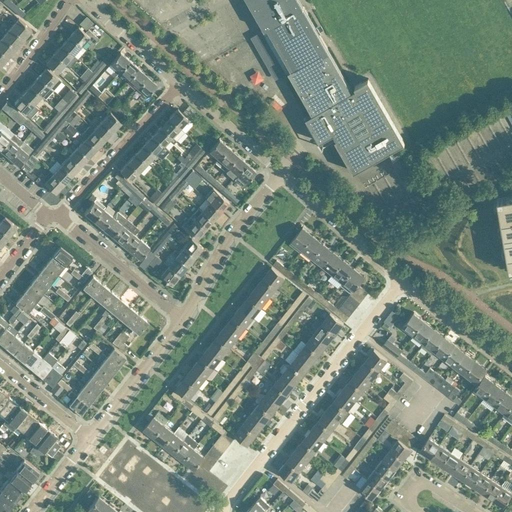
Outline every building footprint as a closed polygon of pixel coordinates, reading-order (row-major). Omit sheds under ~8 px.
[(9,0),(6,4),(12,9),(16,5),(9,0)] [(350,88),(299,0),(255,0),(270,26),(251,37),(267,65),(274,61),(282,75),(289,71),(313,113),(306,116),(309,121),(307,122),(308,122),(309,121),(312,127),(311,128),(313,128),(316,134),(315,134),(315,135),(316,134),(319,140),(318,141),(319,140),(320,141),(334,133),(337,138),(339,142),(337,142),(339,145),(339,146),(354,171),(385,153),(405,142),(368,78),(362,82),(361,82),(355,86),(356,88),(352,90),(350,88)] [(19,8),(16,12),(22,17),(25,13),(19,8)] [(18,18),(10,27),(23,39),(23,38),(31,29),(18,18)] [(78,26),(70,35),(81,45),(86,39),(93,45),(99,38),(88,28),(85,32),(78,26)] [(10,27),(10,28),(3,36),(2,36),(16,48),(16,47),(23,39),(10,27)] [(81,45),(70,35),(62,44),(73,54),(81,45)] [(2,36),(2,37),(0,39),(0,50),(8,57),(13,50),(15,48),(16,48),(2,36)] [(65,63),(73,54),(62,44),(54,53),(65,63)] [(119,71),(129,60),(120,52),(110,63),(116,68),(111,74),(114,77),(119,71)] [(65,63),(54,53),(50,58),(49,57),(46,61),(46,62),(57,72),(65,63)] [(112,56),(109,53),(101,62),(104,65),(112,56)] [(128,79),(138,68),(129,60),(119,71),(128,79)] [(101,69),(97,66),(92,71),(96,75),(101,69)] [(47,67),(39,76),(53,90),(62,81),(47,67)] [(137,87),(147,76),(138,68),(128,79),(137,87)] [(93,78),(89,75),(84,81),(88,84),(93,78)] [(39,76),(31,85),(42,95),(45,99),(53,90),(39,76)] [(157,84),(147,76),(137,87),(143,92),(138,98),(141,101),(157,84)] [(85,88),(81,84),(76,90),(80,93),(85,88)] [(92,84),(89,88),(94,93),(98,89),(92,84)] [(42,95),(31,85),(22,94),(33,104),(42,95)] [(91,93),(87,90),(79,100),(83,103),(91,93)] [(78,96),(74,92),(66,101),(70,105),(78,96)] [(101,92),(98,96),(103,101),(107,97),(101,92)] [(25,113),(33,104),(22,94),(14,103),(25,113)] [(83,103),(79,100),(71,109),(75,112),(83,103)] [(110,100),(106,104),(112,109),(115,105),(110,100)] [(70,105),(66,101),(58,111),(62,114),(70,105)] [(14,108),(9,114),(21,124),(26,118),(14,108)] [(124,113),(118,108),(115,112),(120,117),(124,113)] [(178,108),(169,117),(180,128),(188,118),(178,108)] [(82,118),(75,112),(71,109),(63,118),(67,121),(74,127),(82,118)] [(113,131),(121,122),(110,112),(102,121),(113,131)] [(59,117),(55,114),(51,120),(54,123),(59,117)] [(180,128),(169,117),(161,126),(176,141),(184,132),(180,128)] [(63,118),(59,123),(62,127),(67,121),(63,118)] [(0,149),(10,138),(13,133),(0,121),(0,149)] [(104,140),(113,131),(102,121),(94,129),(104,140)] [(30,122),(26,125),(32,130),(35,127),(30,122)] [(47,124),(43,129),(46,132),(51,127),(47,124)] [(70,124),(64,130),(72,137),(77,131),(70,124)] [(104,140),(94,129),(89,125),(81,134),(86,138),(96,148),(104,140)] [(176,141),(161,126),(153,135),(163,145),(164,145),(169,139),(173,143),(176,141)] [(56,127),(51,132),(54,136),(59,130),(56,127)] [(39,130),(36,134),(41,139),(44,135),(39,130)] [(60,131),(55,136),(59,140),(64,134),(60,131)] [(13,133),(10,138),(0,149),(9,157),(19,145),(19,146),(23,141),(13,133)] [(163,145),(153,135),(144,144),(155,154),(160,148),(164,151),(167,148),(164,145),(163,145)] [(52,139),(48,136),(43,141),(47,145),(52,139)] [(88,157),(96,148),(86,138),(77,147),(88,157)] [(213,141),(209,138),(201,147),(204,151),(213,141)] [(209,150),(219,158),(228,147),(219,139),(209,150)] [(155,154),(144,144),(136,153),(147,163),(155,154)] [(204,151),(201,147),(196,144),(195,145),(199,149),(193,157),(197,160),(204,151)] [(28,154),(19,146),(19,145),(9,157),(19,165),(28,154)] [(40,145),(35,150),(39,154),(44,148),(40,145)] [(80,166),(88,157),(77,147),(69,156),(80,166)] [(224,170),(237,155),(228,147),(219,158),(215,162),(224,170)] [(147,163),(136,153),(128,161),(139,171),(147,163)] [(197,160),(193,157),(188,153),(183,159),(179,155),(176,158),(180,161),(189,169),(197,160)] [(32,154),(21,167),(27,172),(38,159),(32,154)] [(233,178),(246,163),(237,155),(224,170),(233,178)] [(72,175),(80,166),(69,156),(61,165),(72,175)] [(139,171),(128,161),(120,170),(131,180),(139,171)] [(189,169),(180,161),(172,170),(174,172),(181,178),(189,169)] [(256,171),(246,163),(233,178),(243,186),(256,171)] [(198,164),(195,167),(200,172),(204,169),(198,164)] [(64,183),(72,175),(61,165),(53,174),(63,183),(64,183)] [(192,170),(188,176),(191,179),(196,173),(192,170)] [(53,174),(48,178),(42,172),(35,179),(46,189),(49,186),(55,192),(60,188),(61,189),(65,185),(64,183),(63,183),(53,174)] [(117,172),(114,175),(123,184),(127,180),(117,172)] [(174,172),(166,181),(173,187),(181,178),(174,172)] [(207,172),(204,175),(209,180),(213,177),(207,172)] [(185,179),(177,188),(181,191),(188,182),(185,179)] [(216,180),(213,183),(222,191),(225,188),(216,180)] [(130,184),(126,187),(132,193),(136,189),(130,184)] [(170,190),(166,187),(161,193),(165,196),(170,190)] [(209,201),(220,211),(225,206),(227,206),(229,204),(229,202),(212,187),(204,197),(209,201)] [(181,191),(177,188),(169,197),(172,201),(175,203),(177,201),(176,197),(181,191)] [(225,188),(222,191),(231,200),(234,196),(225,188)] [(136,189),(132,193),(141,201),(144,197),(136,189)] [(165,196),(161,193),(157,189),(149,198),(153,202),(157,205),(165,196)] [(103,208),(105,206),(91,195),(84,204),(88,208),(84,212),(94,220),(103,208)] [(511,195),(510,196),(497,198),(497,199),(499,207),(501,224),(503,231),(505,245),(506,253),(509,270),(511,269),(511,195)] [(144,197),(141,201),(139,203),(148,211),(153,205),(144,197)] [(172,201),(169,197),(164,203),(168,206),(172,201)] [(209,201),(202,210),(213,220),(220,211),(209,201)] [(202,210),(199,207),(191,216),(191,217),(205,229),(209,224),(210,224),(213,221),(213,220),(202,210)] [(103,227),(112,216),(103,208),(94,220),(103,227)] [(156,208),(153,212),(158,217),(162,213),(156,208)] [(5,216),(4,216),(5,217),(0,222),(0,227),(9,235),(16,226),(17,226),(5,216)] [(121,223),(112,216),(103,227),(112,235),(122,223),(121,223)] [(165,216),(162,220),(167,225),(170,222),(165,216)] [(191,216),(190,216),(182,225),(197,238),(201,233),(203,233),(205,230),(205,229),(191,217),(191,216)] [(135,226),(126,218),(121,223),(122,223),(112,235),(121,243),(135,226)] [(177,226),(173,223),(169,229),(172,232),(177,226)] [(140,239),(134,234),(139,229),(135,226),(121,243),(130,250),(140,239)] [(0,227),(0,243),(2,245),(2,244),(6,238),(9,235),(9,236),(9,235),(0,227)] [(300,252),(302,249),(313,235),(309,233),(310,232),(303,227),(289,244),(300,252)] [(170,235),(166,232),(158,241),(162,245),(170,235)] [(312,257),(324,243),(323,243),(319,241),(320,240),(313,235),(302,249),(312,257)] [(191,237),(183,247),(195,257),(203,247),(191,237)] [(150,247),(140,239),(130,250),(140,258),(150,247)] [(162,245),(158,241),(150,251),(154,254),(162,245)] [(334,251),(333,251),(333,252),(330,249),(330,248),(324,243),(312,257),(323,265),(334,251)] [(72,255),(60,245),(60,246),(53,255),(65,264),(72,255)] [(183,247),(178,253),(174,249),(171,253),(175,256),(187,266),(195,257),(183,247)] [(154,254),(150,251),(142,260),(150,267),(158,257),(154,254)] [(333,273),(344,259),(343,260),(340,257),(340,256),(334,251),(323,265),(333,273)] [(64,264),(65,265),(65,264),(53,255),(52,255),(53,255),(46,264),(45,264),(57,274),(58,274),(57,273),(64,264)] [(179,275),(187,266),(175,256),(168,265),(179,275)] [(343,281),(354,267),(353,268),(350,265),(351,264),(344,259),(333,273),(343,281)] [(273,264),(284,272),(287,268),(277,260),(273,264)] [(57,274),(45,264),(45,265),(38,274),(50,283),(57,274)] [(171,284),(179,275),(168,265),(160,275),(171,284)] [(272,267),(264,276),(277,287),(285,277),(272,266),(271,267),(272,267)] [(354,267),(343,281),(340,285),(350,294),(354,289),(358,284),(365,275),(364,275),(364,276),(360,273),(361,272),(354,267)] [(88,268),(82,275),(86,279),(92,271),(88,268)] [(297,276),(287,268),(284,272),(294,280),(297,276)] [(71,272),(77,277),(80,274),(73,269),(71,272)] [(38,274),(31,283),(30,283),(42,293),(43,293),(42,292),(49,283),(50,284),(50,283),(38,274)] [(86,279),(82,275),(80,274),(77,277),(83,282),(86,279)] [(102,283),(93,276),(93,275),(83,287),(92,294),(92,295),(102,283)] [(277,287),(264,276),(256,286),(269,297),(277,287)] [(308,284),(297,276),(294,280),(304,288),(308,284)] [(30,283),(30,284),(23,293),(23,292),(23,293),(35,302),(42,293),(30,283)] [(111,290),(111,291),(102,283),(92,295),(89,298),(93,301),(96,297),(102,302),(101,302),(102,302),(111,290)] [(318,292),(308,284),(304,288),(314,296),(318,292)] [(368,292),(358,284),(354,289),(364,297),(368,292)] [(269,297),(256,286),(256,287),(248,297),(261,307),(269,297)] [(65,292),(59,287),(56,291),(62,295),(65,292)] [(364,297),(354,289),(350,294),(360,302),(364,297)] [(121,298),(120,298),(111,291),(112,291),(111,290),(102,302),(102,303),(102,302),(108,307),(104,312),(106,314),(104,316),(105,317),(111,310),(121,298)] [(302,291),(294,301),(298,304),(306,294),(302,291)] [(68,294),(65,292),(62,295),(68,300),(71,297),(68,294)] [(328,300),(318,292),(314,296),(325,304),(328,300)] [(35,302),(23,293),(16,302),(15,302),(27,312),(28,311),(27,311),(32,305),(36,309),(39,305),(35,302)] [(357,306),(360,302),(350,294),(347,298),(357,306)] [(309,296),(301,306),(305,309),(313,299),(309,296)] [(261,307),(248,297),(240,306),(253,317),(261,307)] [(353,311),(357,306),(347,298),(343,303),(353,311)] [(120,318),(130,306),(129,306),(120,299),(111,310),(120,318)] [(338,309),(328,300),(325,304),(335,313),(338,309)] [(290,314),(298,304),(294,301),(286,311),(290,314)] [(353,311),(343,303),(339,308),(349,316),(353,311)] [(47,314),(50,310),(44,305),(41,309),(47,314)] [(129,325),(139,314),(139,313),(138,314),(130,306),(120,318),(129,325)] [(253,317),(240,306),(240,307),(232,317),(245,327),(253,317)] [(297,319),(305,309),(301,306),(293,316),(297,319)] [(18,308),(13,314),(16,317),(17,316),(21,311),(18,308)] [(339,308),(338,309),(335,313),(345,321),(349,316),(339,308)] [(50,310),(47,314),(52,318),(54,317),(55,315),(50,310)] [(21,311),(17,316),(25,323),(29,317),(21,311)] [(71,317),(75,320),(80,314),(76,311),(71,317)] [(282,324),(290,314),(286,311),(278,321),(282,324)] [(335,333),(343,323),(330,312),(322,323),(335,333)] [(414,334),(424,320),(424,321),(420,318),(421,317),(414,312),(403,326),(414,334)] [(148,321),(139,314),(129,325),(139,333),(149,321),(148,321)] [(103,315),(98,321),(103,325),(108,319),(105,317),(104,316),(103,315)] [(0,333),(6,327),(9,323),(0,316),(0,333)] [(289,329),(297,319),(293,316),(285,326),(289,329)] [(58,320),(54,317),(52,318),(50,322),(54,325),(58,320)] [(66,323),(70,326),(75,320),(71,317),(66,323)] [(232,317),(224,327),(224,326),(224,327),(237,337),(245,327),(232,317)] [(424,342),(435,328),(434,328),(431,326),(431,325),(424,320),(414,334),(424,342)] [(98,331),(103,325),(98,321),(93,327),(98,331)] [(274,334),(282,324),(278,321),(270,331),(274,334)] [(36,323),(31,329),(35,332),(40,326),(36,323)] [(327,344),(335,333),(322,323),(314,333),(327,344)] [(65,326),(60,332),(64,335),(69,329),(65,326)] [(281,339),(289,329),(285,326),(277,336),(281,339)] [(15,334),(15,335),(6,327),(0,333),(0,341),(5,346),(15,334)] [(237,337),(224,327),(216,337),(229,347),(237,337)] [(435,328),(424,342),(421,346),(432,353),(434,350),(445,336),(444,336),(441,334),(441,333),(435,328)] [(30,338),(35,332),(31,329),(27,335),(30,338)] [(69,329),(64,335),(71,341),(71,340),(72,341),(77,335),(69,329)] [(126,334),(122,331),(118,337),(121,340),(126,334)] [(267,344),(274,334),(270,331),(263,341),(267,344)] [(59,341),(64,335),(60,332),(55,338),(59,341)] [(319,354),(327,344),(314,333),(306,343),(319,354)] [(24,342),(15,335),(15,334),(5,346),(5,347),(6,346),(15,353),(14,354),(24,342)] [(128,347),(124,343),(129,336),(126,334),(121,340),(117,346),(124,352),(128,347)] [(77,335),(72,341),(78,345),(77,346),(81,349),(86,343),(77,335)] [(273,349),(281,339),(277,336),(269,346),(273,349)] [(445,358),(455,344),(451,342),(452,341),(445,336),(434,350),(445,358)] [(121,340),(118,337),(113,343),(117,346),(121,340)] [(229,347),(216,337),(208,347),(221,358),(229,347)] [(388,339),(382,345),(397,356),(400,352),(402,350),(388,339)] [(88,345),(94,350),(97,346),(91,341),(88,345)] [(259,354),(267,344),(263,341),(255,351),(259,354)] [(34,350),(33,350),(24,343),(25,342),(24,342),(14,354),(15,354),(24,361),(24,362),(34,350)] [(311,364),(319,354),(306,343),(298,353),(311,364)] [(455,366),(466,352),(465,352),(462,350),(462,349),(455,344),(445,358),(455,366)] [(97,346),(94,350),(99,354),(101,352),(103,351),(97,346)] [(265,359),(273,349),(269,346),(261,356),(265,359)] [(114,347),(113,347),(114,348),(110,352),(104,348),(103,351),(101,352),(118,366),(125,357),(126,356),(114,347)] [(221,358),(208,347),(200,357),(213,368),(221,358)] [(387,359),(374,349),(366,359),(379,369),(387,359)] [(43,357),(42,357),(34,350),(24,362),(33,369),(43,357)] [(56,361),(56,360),(57,359),(48,351),(43,357),(33,369),(33,370),(34,369),(42,376),(42,377),(56,361)] [(257,361),(261,356),(260,357),(258,355),(259,354),(255,351),(247,361),(251,364),(255,359),(257,361)] [(101,352),(99,354),(98,356),(104,360),(99,366),(111,376),(111,375),(118,366),(101,352)] [(410,360),(400,352),(397,356),(407,364),(410,360)] [(465,374),(476,360),(475,360),(472,358),(472,357),(466,352),(455,366),(465,374)] [(304,374),(311,364),(298,353),(290,363),(304,374)] [(265,359),(261,356),(257,361),(255,359),(251,364),(253,366),(257,369),(265,359)] [(200,357),(193,367),(192,367),(205,378),(213,368),(200,357)] [(379,369),(366,359),(358,369),(372,379),(379,369)] [(72,364),(78,368),(81,364),(76,360),(72,364)] [(421,368),(410,360),(407,364),(417,372),(421,368)] [(487,368),(486,368),(486,367),(486,368),(482,366),(483,365),(476,360),(465,374),(476,382),(487,368)] [(52,385),(65,368),(56,361),(42,377),(43,377),(51,384),(52,385)] [(243,375),(251,364),(247,361),(239,371),(243,375)] [(296,384),(304,374),(290,363),(282,373),(296,384)] [(87,369),(81,364),(78,368),(84,373),(87,369)] [(111,376),(99,366),(99,367),(92,375),(91,375),(103,385),(104,385),(103,384),(110,375),(111,376)] [(249,380),(257,369),(253,366),(245,376),(249,380)] [(192,367),(184,377),(198,388),(205,378),(192,367)] [(428,380),(435,371),(430,367),(426,372),(421,368),(417,372),(428,380)] [(372,379),(358,369),(350,379),(364,390),(372,379)] [(235,385),(243,375),(239,371),(231,382),(235,385)] [(438,388),(445,379),(435,371),(428,380),(438,388)] [(405,381),(401,387),(405,390),(413,380),(403,372),(399,377),(405,381)] [(288,394),(296,384),(282,373),(274,383),(288,394)] [(492,380),(485,374),(474,389),(485,397),(496,383),(496,382),(495,383),(492,380)] [(91,375),(91,376),(84,385),(91,390),(96,394),(103,385),(91,375)] [(241,390),(249,380),(245,376),(237,386),(241,390)] [(184,377),(177,387),(176,387),(190,398),(190,397),(198,388),(184,377)] [(57,382),(63,387),(66,383),(60,379),(57,382)] [(364,390),(350,379),(342,389),(356,400),(364,390)] [(455,387),(455,386),(445,379),(438,388),(448,396),(455,387)] [(63,387),(57,382),(51,390),(57,395),(63,387)] [(227,395),(235,385),(231,382),(223,392),(227,395)] [(76,394),(70,389),(72,388),(66,383),(63,387),(69,392),(68,393),(68,394),(68,393),(74,398),(69,404),(69,403),(69,404),(81,414),(81,413),(88,404),(89,404),(76,394)] [(280,404),(288,394),(274,383),(266,393),(280,404)] [(495,405),(506,391),(506,390),(505,391),(502,388),(496,383),(485,397),(495,405)] [(96,394),(91,390),(84,385),(77,394),(76,394),(89,404),(88,403),(95,394),(96,395),(96,394)] [(233,400),(241,390),(237,386),(229,396),(233,400)] [(397,400),(405,390),(401,387),(397,392),(391,387),(387,392),(397,400)] [(461,391),(455,387),(448,396),(459,404),(462,400),(457,396),(461,391)] [(0,405),(8,396),(0,388),(0,405)] [(356,400),(342,389),(334,399),(348,410),(356,400)] [(175,390),(171,394),(181,402),(184,398),(175,390)] [(506,413),(511,404),(511,395),(506,391),(495,405),(506,413)] [(219,405),(227,395),(223,392),(215,402),(219,405)] [(389,410),(397,400),(387,392),(383,397),(389,401),(385,407),(389,410)] [(272,414),(280,404),(266,393),(258,403),(272,414)] [(18,404),(8,396),(0,405),(0,414),(6,419),(18,404)] [(225,410),(233,400),(229,396),(221,406),(225,410)] [(184,398),(181,402),(191,410),(195,406),(184,398)] [(348,410),(334,399),(326,409),(340,420),(348,410)] [(211,415),(219,405),(215,402),(207,412),(211,415)] [(264,424),(272,414),(258,403),(251,413),(264,424)] [(28,412),(18,404),(6,419),(3,423),(13,431),(16,427),(28,412)] [(511,404),(506,413),(503,417),(511,423),(511,404)] [(195,406),(191,410),(202,418),(205,414),(195,406)] [(217,420),(225,410),(221,406),(213,417),(217,420)] [(381,420),(389,410),(385,407),(377,417),(381,420)] [(340,420),(326,409),(318,420),(332,430),(340,420)] [(465,424),(468,419),(457,411),(454,416),(465,424)] [(38,420),(28,412),(16,427),(25,435),(38,420)] [(256,434),(264,424),(251,413),(243,423),(256,434)] [(205,414),(202,418),(212,426),(215,422),(205,414)] [(451,426),(452,425),(455,421),(444,414),(441,419),(451,426)] [(164,424),(155,416),(154,415),(143,429),(144,429),(154,437),(164,424)] [(386,429),(394,419),(389,415),(381,425),(385,428),(386,429)] [(373,430),(381,420),(377,417),(369,427),(373,430)] [(390,433),(399,422),(394,419),(386,429),(390,433)] [(478,427),(468,419),(465,424),(475,431),(478,427)] [(48,428),(38,420),(25,435),(35,443),(48,428)] [(324,440),(332,430),(318,420),(310,430),(324,440)] [(455,421),(452,425),(462,432),(465,427),(455,421)] [(215,422),(212,426),(222,434),(225,430),(215,422)] [(394,435),(395,437),(403,426),(399,422),(390,433),(394,435)] [(248,444),(256,434),(243,423),(235,433),(248,444)] [(164,445),(174,432),(174,431),(164,424),(154,437),(164,445)] [(385,428),(381,425),(373,435),(377,438),(382,432),(385,428)] [(400,440),(408,430),(403,426),(395,437),(400,440)] [(365,440),(373,430),(369,427),(361,437),(365,440)] [(475,434),(465,427),(462,432),(472,439),(475,434)] [(489,434),(478,427),(475,431),(486,438),(489,434)] [(48,428),(35,443),(31,449),(36,454),(43,453),(45,451),(52,456),(61,445),(55,440),(58,436),(48,428)] [(225,430),(222,434),(221,434),(231,442),(235,437),(225,430)] [(316,450),(324,440),(310,430),(302,440),(316,450)] [(405,444),(413,434),(408,430),(400,440),(405,444)] [(184,440),(174,432),(164,445),(174,453),(184,440)] [(231,442),(221,434),(218,439),(227,447),(231,442)] [(417,438),(413,434),(405,444),(409,448),(417,438)] [(485,441),(475,434),(472,439),(482,446),(485,441)] [(500,441),(489,434),(486,438),(497,445),(500,441)] [(184,440),(174,453),(184,461),(194,448),(198,442),(189,435),(185,440),(184,440)] [(377,438),(373,435),(365,445),(369,448),(377,438)] [(400,440),(395,437),(394,435),(390,441),(392,443),(388,447),(391,449),(403,459),(407,455),(408,455),(411,451),(410,450),(411,449),(409,448),(405,444),(400,440)] [(358,450),(365,440),(361,437),(353,447),(358,450)] [(440,444),(429,437),(420,450),(425,453),(424,455),(429,458),(430,457),(431,457),(440,444)] [(227,447),(218,439),(214,444),(224,451),(227,447)] [(308,460),(316,450),(302,440),(295,449),(308,460)] [(496,448),(485,441),(482,446),(493,453),(496,448)] [(511,448),(500,441),(497,445),(508,452),(511,448)] [(18,444),(14,448),(24,456),(28,452),(18,444)] [(220,456),(224,451),(214,444),(210,449),(220,456)] [(440,444),(431,457),(435,460),(434,461),(440,465),(440,464),(441,464),(450,450),(440,444)] [(365,445),(358,454),(362,457),(369,448),(365,445)] [(349,460),(358,450),(353,447),(345,457),(349,460)] [(204,456),(194,448),(184,461),(194,469),(199,463),(203,458),(204,456)] [(506,455),(496,448),(493,453),(503,460),(506,455)] [(216,461),(220,456),(210,449),(206,453),(216,461)] [(300,470),(308,460),(295,449),(287,460),(300,470)] [(391,449),(383,459),(395,469),(399,464),(400,465),(404,460),(403,459),(391,449)] [(450,450),(441,464),(446,467),(445,468),(450,472),(451,471),(460,457),(450,450)] [(216,461),(206,453),(204,456),(203,458),(212,466),(216,461)] [(358,454),(350,464),(354,467),(362,457),(358,454)] [(511,458),(506,455),(503,460),(511,465),(511,458)] [(342,470),(349,460),(345,457),(337,467),(342,470)] [(460,457),(451,471),(456,474),(455,475),(460,479),(461,477),(461,478),(470,464),(460,457)] [(209,471),(212,466),(203,458),(199,463),(209,471)] [(39,471),(24,459),(15,469),(31,481),(39,471)] [(383,459),(375,468),(388,478),(391,474),(392,475),(396,470),(395,469),(383,459)] [(292,481),(300,470),(287,460),(279,470),(292,481)] [(350,464),(342,474),(347,478),(355,468),(354,468),(354,467),(350,464)] [(470,464),(461,478),(466,481),(465,482),(470,485),(471,484),(472,485),(481,471),(470,464)] [(342,470),(337,467),(333,473),(327,468),(324,473),(334,481),(342,470)] [(375,468),(367,478),(380,488),(383,484),(384,485),(388,480),(387,479),(388,478),(375,468)] [(23,491),(31,481),(15,469),(8,479),(23,491)] [(481,471),(472,485),(477,488),(476,489),(481,492),(482,491),(482,492),(491,478),(481,471)] [(325,491),(334,481),(324,473),(320,478),(316,483),(322,487),(321,488),(325,491)] [(367,478),(363,474),(355,484),(360,488),(372,498),(376,493),(377,494),(381,489),(380,489),(380,488),(367,478)] [(273,483),(283,491),(288,487),(278,478),(273,483)] [(491,478),(482,492),(487,495),(486,496),(492,499),(492,498),(493,499),(502,485),(491,478)] [(0,489),(15,501),(23,491),(8,479),(0,488),(0,489)] [(511,491),(502,485),(493,499),(497,501),(496,503),(502,506),(502,505),(503,505),(507,499),(508,500),(509,498),(508,498),(511,492),(511,491)] [(297,494),(288,487),(283,491),(284,491),(293,498),(297,494)] [(318,501),(325,491),(321,488),(318,493),(312,488),(308,493),(318,501)] [(0,505),(7,511),(15,501),(0,489),(0,505)] [(307,503),(297,494),(293,498),(303,507),(307,503)] [(92,511),(102,511),(109,503),(99,495),(88,509),(92,511)] [(263,511),(267,509),(257,500),(245,511),(263,511)] [(371,511),(374,509),(364,501),(360,505),(368,511),(371,511)] [(118,511),(119,511),(109,503),(102,511),(118,511)] [(316,511),(317,511),(307,503),(303,507),(308,511),(316,511)]
